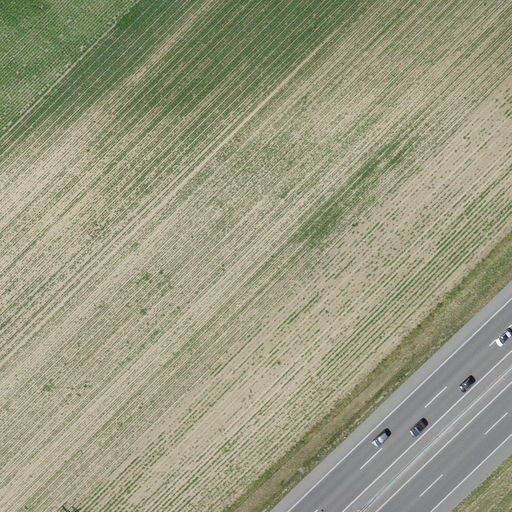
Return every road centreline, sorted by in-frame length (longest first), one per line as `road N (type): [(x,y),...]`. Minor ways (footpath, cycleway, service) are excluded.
road 1 (motorway): [(511,325),(316,511)]
road 2 (motorway): [(404,511),(511,409)]
